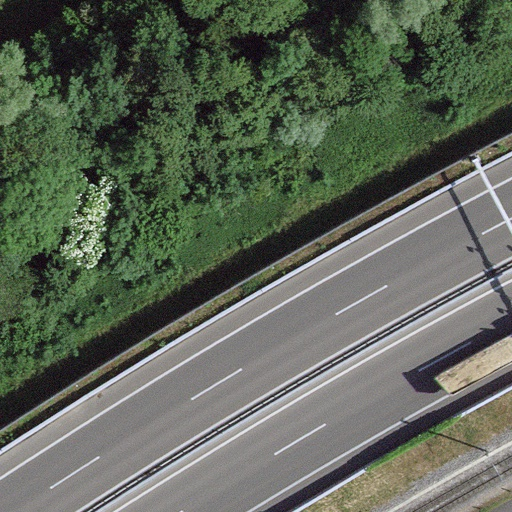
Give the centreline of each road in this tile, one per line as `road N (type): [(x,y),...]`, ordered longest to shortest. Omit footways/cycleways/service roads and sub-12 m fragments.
road 1 (motorway): [(511,223),(98,461),(24,511)]
road 2 (motorway): [(196,511),(511,324)]
